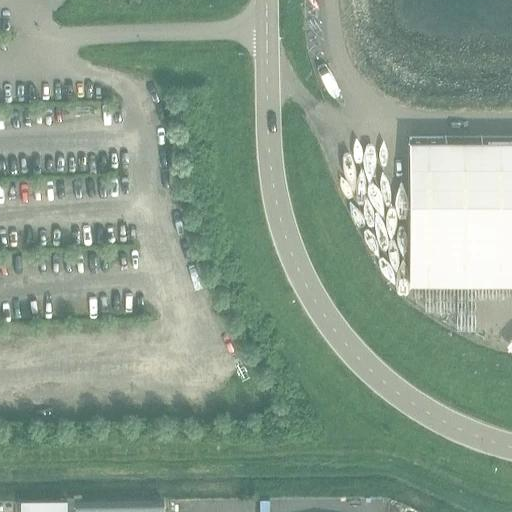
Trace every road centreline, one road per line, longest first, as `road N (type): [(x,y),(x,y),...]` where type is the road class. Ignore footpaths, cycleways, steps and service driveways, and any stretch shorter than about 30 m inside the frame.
road 1 (residential): [(511,448),(406,399),(318,308),(274,196),(266,30)]
road 2 (unclassified): [(15,0),(45,33),(266,30)]
